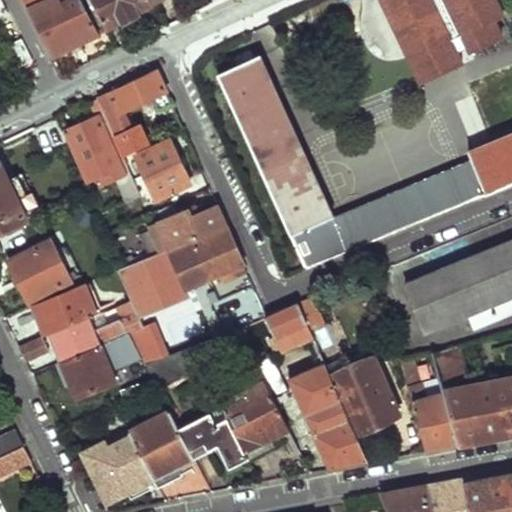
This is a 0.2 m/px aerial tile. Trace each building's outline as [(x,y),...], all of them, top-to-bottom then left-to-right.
[(24,0),(55,56),(101,34),(82,0),(69,0),(68,1),(67,0),(50,0),(45,3),(43,0),(24,0)] [(92,0),(109,30),(154,7),(150,0),(92,0)] [(511,0),(376,0),(416,88),(460,68),(430,0),(511,0)] [(218,74),(307,268),(352,250),(336,217),(261,55),(218,74)] [(160,112),(173,107),(157,69),(98,97),(125,156),(134,152),(149,146),(141,128),(132,132),(123,111),(153,98),(160,112)] [(65,131),(89,185),(116,174),(124,170),(100,115),(65,131)] [(473,159),(488,194),(511,184),(511,128),(468,148),(473,159)] [(139,178),(148,199),(154,196),(156,200),(190,182),(170,141),(136,156),(134,152),(125,156),(130,166),(138,162),(144,175),(139,178)] [(336,217),(352,250),(488,194),(473,159),(336,217)] [(0,162),(0,235),(29,223),(1,162),(0,162)] [(119,179),(125,200),(140,196),(133,174),(119,179)] [(101,213),(109,230),(150,212),(142,195),(101,213)] [(155,236),(162,251),(170,248),(226,225),(218,206),(191,217),(188,210),(159,222),(164,232),(155,236)] [(170,248),(187,288),(222,274),(225,280),(246,270),(226,225),(170,248)] [(10,262),(28,301),(73,281),(54,240),(10,262)] [(476,329),(511,314),(511,240),(406,286),(427,335),(469,317),(476,329)] [(119,269),(134,299),(139,308),(153,301),(187,288),(170,248),(162,251),(125,267),(119,269)] [(32,305),(45,336),(55,332),(89,318),(100,313),(87,283),(32,305)] [(219,299),(231,330),(266,317),(254,286),(219,299)] [(267,317),(284,354),(315,339),(312,330),(327,323),(315,298),(267,317)] [(102,343),(129,332),(147,324),(139,308),(134,299),(121,304),(128,320),(125,322),(123,319),(94,331),(89,318),(55,332),(66,359),(102,343)] [(129,332),(147,366),(176,354),(153,301),(139,308),(147,324),(129,332)] [(331,334),(327,323),(312,330),(315,339),(316,341),(331,334)] [(19,346),(27,361),(52,351),(45,336),(19,346)] [(57,363),(71,400),(117,382),(102,343),(66,359),(57,363)] [(446,396),(459,445),(511,434),(511,376),(473,384),(461,344),(433,352),(446,396)] [(147,366),(159,389),(205,371),(193,347),(176,354),(147,366)] [(327,365),(350,418),(357,434),(373,428),(375,433),(386,428),(384,423),(399,417),(373,357),(347,369),(343,358),(327,365)] [(402,361),(427,451),(444,448),(459,445),(446,396),(425,401),(413,358),(402,361)] [(257,366),(265,382),(273,398),(287,391),(272,359),(257,366)] [(290,378),(314,433),(350,418),(327,365),(325,362),(290,378)] [(229,421),(245,452),(289,431),(273,398),(265,382),(220,402),(229,421)] [(133,436),(158,488),(183,477),(179,468),(194,459),(178,429),(170,412),(130,431),(133,436)] [(178,429),(194,459),(219,447),(231,470),(250,461),(245,452),(229,421),(216,427),(209,414),(178,429)] [(314,433),(329,470),(355,465),(369,462),(357,434),(350,418),(314,433)] [(0,457),(24,447),(16,431),(0,439),(0,457)] [(83,454),(107,502),(129,492),(132,500),(158,488),(133,436),(109,447),(106,443),(83,454)] [(0,478),(32,463),(24,447),(0,457),(0,478)] [(468,511),(511,511),(511,473),(464,482),(468,511)] [(468,511),(464,482),(463,478),(446,482),(428,485),(433,511),(468,511)] [(433,511),(428,485),(384,494),(394,511),(433,511)]
